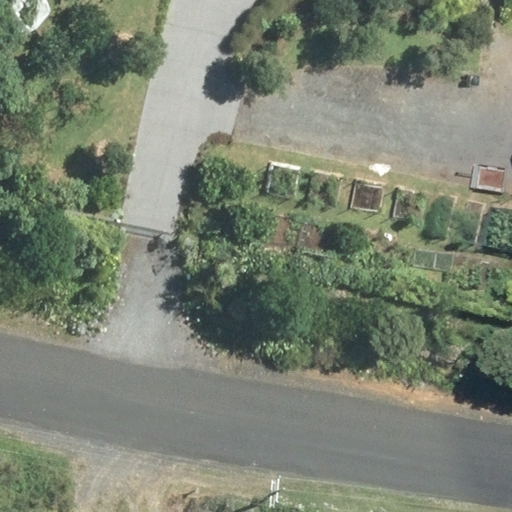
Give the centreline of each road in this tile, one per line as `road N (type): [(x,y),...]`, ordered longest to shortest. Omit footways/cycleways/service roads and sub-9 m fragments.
road 1 (unclassified): [(0,376),(511,480)]
road 2 (unknown): [(108,398),(151,75),(178,0)]
